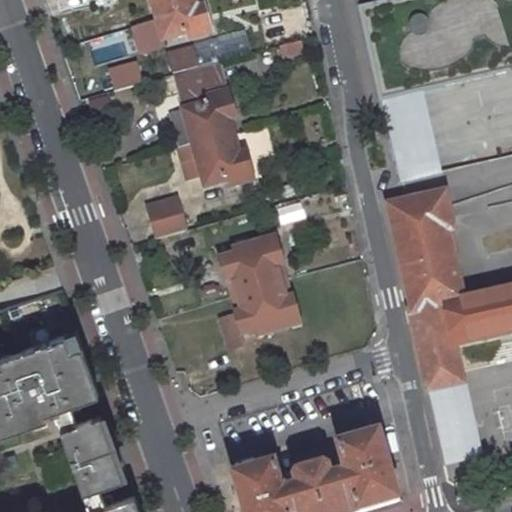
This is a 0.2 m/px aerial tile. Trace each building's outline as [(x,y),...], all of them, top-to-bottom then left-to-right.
[(105,0),(55,0),(61,17),(107,5),(105,0)] [(153,0),(159,23),(141,27),(146,48),(189,37),(190,43),(213,37),(205,10),(198,12),(194,0),(153,0)] [(356,0),(393,172),(437,163),(402,0),(356,0)] [(298,6),(253,17),(257,32),(302,22),(298,6)] [(300,42),(276,47),(279,61),(303,56),(300,42)] [(193,50),(169,57),(173,70),(197,64),(193,50)] [(222,64),(175,76),(185,109),(169,114),(188,180),(203,176),(207,189),(232,183),(233,189),(256,182),(248,155),(241,156),(230,123),(239,120),(222,64)] [(511,180),(486,186),(495,220),(511,215),(511,180)] [(458,269),(449,231),(454,230),(445,193),(387,206),(410,309),(408,309),(411,324),(426,393),(442,390),(462,385),(455,348),(511,335),(511,286),(476,295),(469,266),(458,269)] [(146,204),(155,235),(183,228),(174,196),(146,204)] [(301,204),(277,208),(280,225),(303,221),(301,204)] [(279,241),(222,257),(227,278),(235,277),(244,310),(236,312),(242,333),(300,318),(294,295),(285,297),(276,264),(284,262),(279,241)] [(284,262),(276,264),(285,297),(294,295),(284,262)] [(235,277),(227,278),(236,312),(244,310),(235,277)] [(133,511),(128,495),(100,505),(93,486),(108,481),(86,417),(71,422),(64,403),(93,393),(71,330),(0,354),(0,423),(40,410),(38,405),(47,401),(84,510),(79,511),(133,511)] [(268,338),(217,354),(224,381),(276,367),(268,338)] [(442,390),(426,393),(432,417),(446,414),(442,390)] [(115,478),(94,415),(86,417),(108,481),(115,478)] [(380,432),(339,444),(347,470),(333,474),(330,462),(296,472),(299,484),(284,489),(277,462),(235,475),(245,511),(364,511),(400,502),(380,432)]
